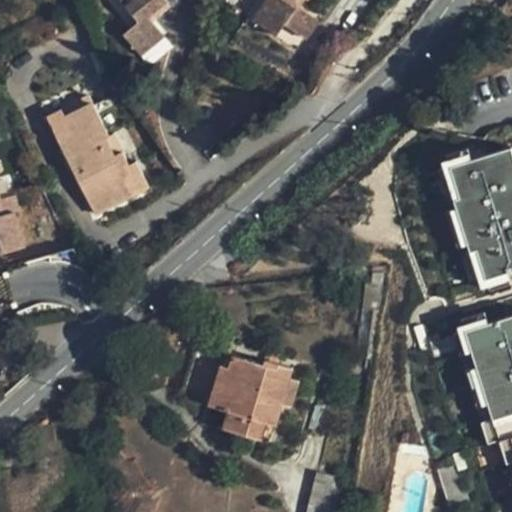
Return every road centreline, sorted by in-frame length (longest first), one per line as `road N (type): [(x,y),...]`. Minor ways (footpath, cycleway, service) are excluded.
road 1 (secondary): [(117,319),(392,71),(453,0)]
road 2 (secondary): [(0,421),(117,319)]
road 3 (residential): [(117,319),(88,289),(64,281),(0,290)]
